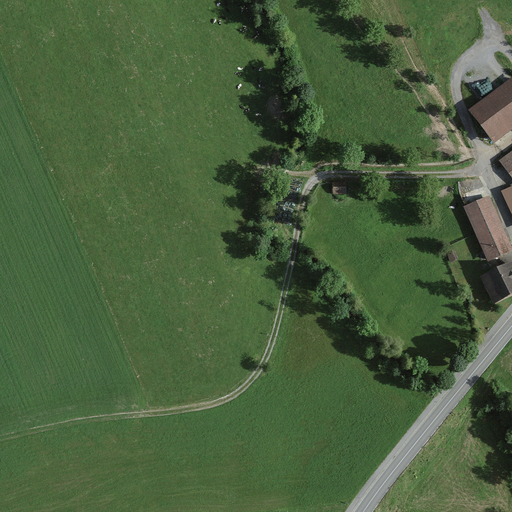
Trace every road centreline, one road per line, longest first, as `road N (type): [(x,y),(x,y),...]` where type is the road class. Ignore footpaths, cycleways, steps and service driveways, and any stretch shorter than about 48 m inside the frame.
road 1 (track): [(485,175),(316,178),(271,344),(250,382),(214,403),(0,439)]
road 2 (tertiary): [(511,326),(363,511)]
